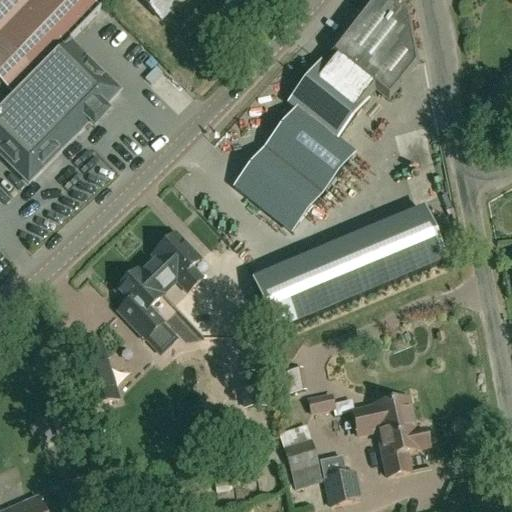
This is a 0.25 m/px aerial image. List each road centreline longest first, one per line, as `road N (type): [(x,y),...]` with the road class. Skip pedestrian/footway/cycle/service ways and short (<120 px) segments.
road 1 (tertiary): [(0,317),(183,146),(318,0)]
road 2 (unclassified): [(511,436),(466,187)]
road 3 (unclassified): [(466,187),(429,0)]
